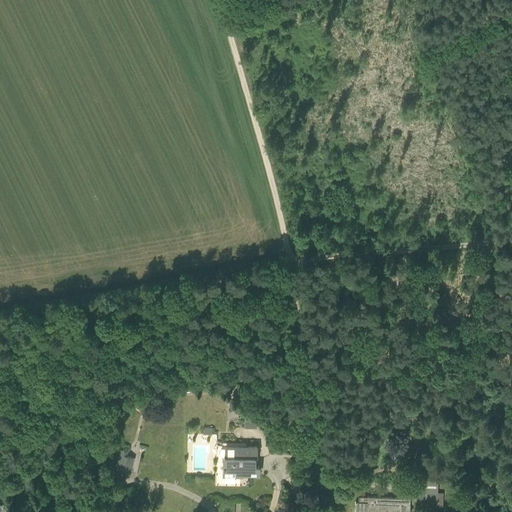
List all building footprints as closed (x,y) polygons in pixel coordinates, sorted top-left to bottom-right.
[(245,415),(245,426),(257,426),(257,415),(245,415)] [(241,484),(247,485),(247,475),(258,475),(259,466),(254,466),(255,459),(256,459),(256,446),(225,446),(225,455),(223,455),(223,475),(241,475),(241,484)] [(117,470),(130,473),(134,458),(126,456),(127,451),(121,450),(117,470)] [(443,506),(443,493),(437,493),(437,491),(419,491),(419,499),(423,499),(429,499),(429,507),(437,507),(437,506),(443,506)] [(409,511),(410,498),(366,497),(359,497),(359,502),(355,502),(354,511),(409,511)]
